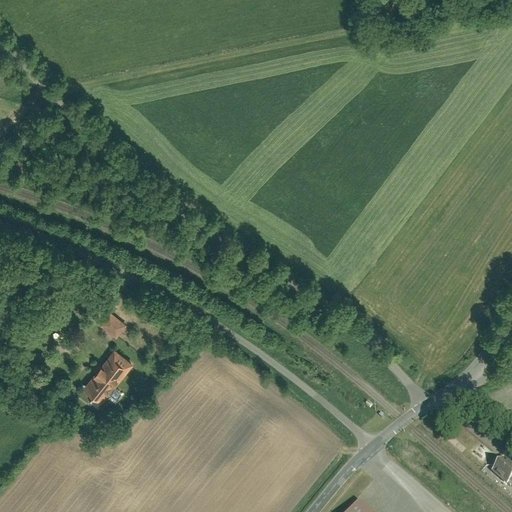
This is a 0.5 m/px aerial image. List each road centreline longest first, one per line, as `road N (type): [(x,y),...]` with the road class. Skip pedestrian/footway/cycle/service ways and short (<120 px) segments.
road 1 (residential): [(0,39),(161,197),(349,318),(426,406)]
road 2 (track): [(373,446),(186,301),(77,238),(0,220)]
road 3 (tertiary): [(315,511),(373,446),(426,406)]
